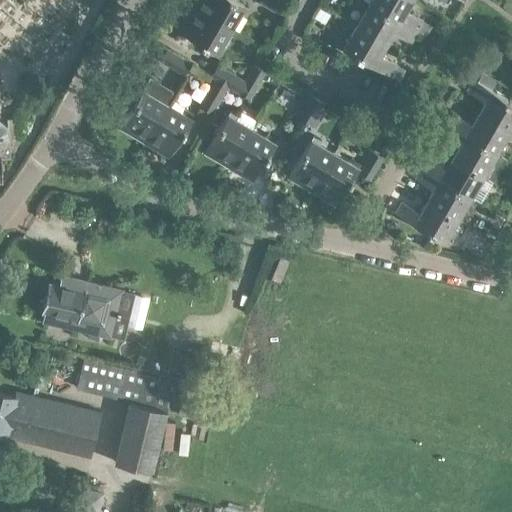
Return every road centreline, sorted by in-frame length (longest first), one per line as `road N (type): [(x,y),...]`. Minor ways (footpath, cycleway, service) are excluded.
road 1 (tertiary): [(54,137),(174,201),(356,246)]
road 2 (residential): [(356,246),(397,164),(397,132),(382,113),(296,60),(290,38),(307,0)]
road 3 (tertiary): [(356,246),(511,284)]
road 4 (residential): [(54,137),(126,0)]
